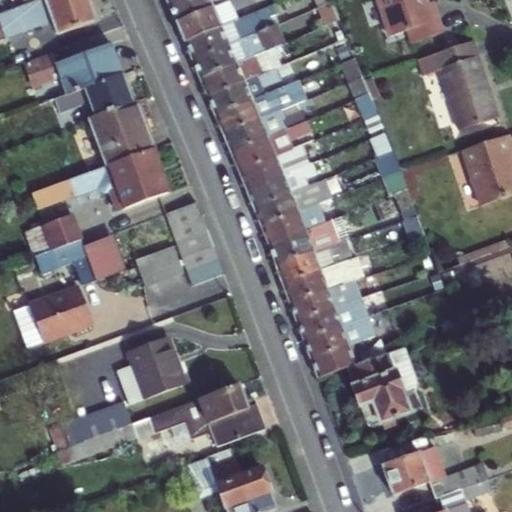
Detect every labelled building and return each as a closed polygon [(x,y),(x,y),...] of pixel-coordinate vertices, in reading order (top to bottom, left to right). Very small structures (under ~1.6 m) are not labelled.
[(53,22),(44,0),(39,0),(25,6),(0,15),(0,26),(4,38),(5,40),(53,22)] [(87,0),(44,0),(53,22),(58,36),(96,22),(87,0)] [(177,22),(214,8),(210,0),(178,0),(170,4),(174,14),(177,22)] [(232,0),(230,1),(235,12),(264,0),(232,0)] [(329,0),(314,0),(318,9),(319,9),(331,4),(329,0)] [(408,32),(438,21),(433,5),(427,6),(424,0),(377,0),(390,38),(408,32)] [(235,12),(230,1),(214,8),(221,28),(238,21),(235,12)] [(331,4),(319,9),(327,27),(339,22),(331,4)] [(221,28),(229,46),(275,28),(273,21),(279,18),(274,7),(238,21),(221,28)] [(185,42),(221,28),(214,8),(177,22),(181,32),(185,42)] [(443,35),(438,21),(408,32),(412,45),(443,35)] [(192,61),(229,46),(221,28),(185,42),(189,52),(192,61)] [(275,28),(229,46),(236,65),(283,46),(275,28)] [(439,72),(477,59),(472,44),(417,62),(422,77),(439,72)] [(56,65),(61,79),(67,96),(84,90),(122,76),(111,45),(56,65)] [(236,65),(229,46),(192,61),(196,71),(200,79),(236,65)] [(236,65),(244,83),(274,71),(270,60),(276,58),(286,54),(283,46),(236,65)] [(350,56),(346,46),(337,50),(341,59),(350,56)] [(35,88),(61,79),(56,65),(52,55),(26,65),(35,88)] [(276,58),(270,60),(274,71),(277,70),(280,69),(276,58)] [(497,119),(477,59),(439,72),(459,132),(497,119)] [(354,60),(340,65),(348,84),(348,83),(362,78),(354,60)] [(207,98),(244,83),(236,65),(200,79),(203,89),(207,98)] [(274,71),(244,83),(251,102),(264,97),(262,90),(281,82),(277,70),(274,71)] [(122,76),(84,90),(89,104),(94,118),(133,104),(122,76)] [(362,78),(348,83),(356,102),(369,96),(363,82),(362,78)] [(373,78),(363,82),(369,96),(371,100),(380,96),(373,78)] [(211,108),(214,116),(251,102),(244,83),(207,98),(211,108)] [(264,97),(251,102),(258,121),(282,111),(305,102),(298,84),(264,97)] [(89,104),(84,90),(67,96),(55,101),(60,115),(89,104)] [(369,96),(356,102),(363,120),(364,120),(377,115),(371,100),(369,96)] [(258,121),(251,102),(214,116),(218,126),(222,135),(258,121)] [(133,104),(94,118),(88,121),(106,168),(153,151),(136,103),(133,104)] [(266,139),(286,131),(282,120),(285,119),(282,111),(258,121),(266,139)] [(282,120),(286,131),(306,124),(301,113),(285,119),(282,120)] [(377,115),(364,120),(369,133),(382,128),(377,115)] [(229,154),(266,139),(258,121),(222,135),(225,144),(229,154)] [(306,124),(286,131),(290,142),(310,134),(306,124)] [(290,142),(286,131),(266,139),(273,158),(293,150),(290,142)] [(385,134),(371,140),(378,158),(385,156),(392,152),(385,134)] [(511,162),(504,138),(462,152),(481,208),(511,197),(511,162)] [(236,172),(273,158),(266,139),(229,154),(233,163),(236,172)] [(273,158),(281,177),(309,166),(301,146),(293,150),(273,158)] [(153,151),(106,168),(110,178),(116,194),(111,196),(116,212),(122,210),(123,213),(170,196),(153,151)] [(392,175),(385,156),(378,158),(374,160),(381,179),(384,178),(392,175)] [(244,191),(281,177),(273,158),(236,172),(240,180),(244,191)] [(309,166),(281,177),(288,195),(308,188),(305,180),(316,176),(312,165),(309,166)] [(106,168),(70,182),(75,196),(91,191),(102,187),(105,180),(110,178),(106,168)] [(392,175),(384,178),(392,197),(408,190),(400,171),(392,175)] [(288,195),(281,177),(244,191),(247,199),(252,210),(288,195)] [(288,195),(296,215),(318,206),(332,200),(324,181),(308,188),(288,195)] [(37,210),(75,196),(70,182),(32,196),(37,210)] [(259,229),(296,215),(288,195),(252,210),(255,219),(259,229)] [(172,231),(203,219),(197,205),(167,216),(172,231)] [(318,206),(296,215),(303,233),(325,225),(318,206)] [(41,225),(51,251),(80,239),(71,214),(41,225)] [(267,248),(303,233),(296,215),(259,229),(263,239),(267,248)] [(417,217),(402,222),(409,241),(425,236),(417,217)] [(178,245),(208,233),(203,219),(172,231),(178,245)] [(303,233),(311,254),(338,244),(329,223),(325,225),(303,233)] [(35,257),(51,251),(41,225),(25,231),(35,257)] [(183,259),(213,248),(208,233),(178,245),(183,259)] [(275,269),(311,254),(303,233),(267,248),(271,260),(275,269)] [(127,269),(113,234),(83,246),(96,280),(127,269)] [(80,239),(51,251),(58,269),(73,263),(82,286),(96,280),(83,246),(80,239)] [(511,252),(511,250),(508,240),(458,259),(461,266),(454,268),(456,273),(511,252)] [(311,254),(319,273),(336,266),(352,260),(344,241),(338,244),(311,254)] [(173,248),(136,262),(146,288),(183,275),(173,248)] [(189,274),(219,262),(213,248),(183,259),(189,274)] [(58,269),(51,251),(35,257),(42,275),(58,269)] [(282,288),(319,273),(311,254),(275,269),(278,277),(282,288)] [(352,260),(336,266),(341,277),(351,273),(365,267),(361,257),(352,260)] [(194,288),(224,276),(219,262),(189,274),(194,288)] [(344,285),(341,277),(336,266),(319,273),(326,291),(344,285)] [(290,306),(326,291),(319,273),(282,288),(286,296),(290,306)] [(351,273),(341,277),(344,285),(354,280),(351,273)] [(326,291),(334,310),(346,305),(342,295),(351,291),(352,296),(359,293),(354,280),(344,285),(326,291)] [(30,307),(44,344),(93,326),(79,289),(30,307)] [(297,324),(334,310),(326,291),(290,306),(293,314),(297,324)] [(342,295),(346,305),(362,299),(359,293),(352,296),(351,291),(342,295)] [(346,305),(334,310),(341,328),(358,321),(355,314),(366,309),(362,299),(346,305)] [(27,350),(44,344),(30,307),(14,313),(27,350)] [(366,309),(355,314),(358,321),(369,316),(366,309)] [(304,342),(341,328),(334,310),(297,324),(301,334),(304,342)] [(341,328),(348,347),(377,336),(369,316),(358,321),(341,328)] [(348,347),(341,328),(304,342),(311,361),(319,380),(347,369),(356,365),(353,360),(348,347)] [(133,368),(145,401),(184,386),(168,341),(128,356),(133,368)] [(367,355),(353,360),(356,365),(385,354),(380,342),(367,355)] [(356,365),(347,369),(354,388),(352,389),(355,396),(366,426),(375,429),(422,411),(415,394),(416,381),(403,348),(385,354),(356,365)] [(128,406),(145,401),(133,368),(117,374),(128,406)] [(245,404),(239,388),(150,420),(156,436),(185,425),(192,442),(211,435),(217,450),(265,432),(256,408),(247,411),(245,404)] [(256,408),(254,400),(245,404),(247,411),(256,408)] [(69,450),(84,445),(132,427),(124,406),(61,428),(62,430),(69,450)] [(511,414),(498,417),(499,419),(501,429),(511,426),(511,414)] [(499,419),(472,426),(474,437),(501,430),(501,429),(499,419)] [(156,436),(150,420),(132,427),(137,440),(138,443),(156,436)] [(84,445),(89,458),(137,440),(132,427),(84,445)] [(69,450),(62,430),(52,433),(59,454),(69,450)] [(380,452),(385,466),(429,450),(424,436),(380,452)] [(208,458),(210,466),(235,457),(232,449),(208,458)] [(434,449),(429,450),(385,466),(382,468),(386,480),(392,497),(429,483),(444,478),(434,449)] [(241,473),(235,457),(210,466),(216,483),(241,473)] [(200,500),(219,493),(216,483),(210,466),(208,458),(187,466),(191,476),(200,500)] [(444,478),(429,483),(435,501),(439,500),(488,482),(482,464),(444,478)] [(263,465),(241,473),(216,483),(219,493),(225,509),(272,491),(273,490),(263,465)] [(191,476),(187,466),(172,471),(176,482),(191,476)] [(439,500),(443,511),(464,503),(464,501),(492,491),(488,482),(439,500)] [(273,511),(279,510),(272,491),(225,509),(223,511),(222,511),(273,511)] [(467,511),(464,503),(443,511),(467,511)]
